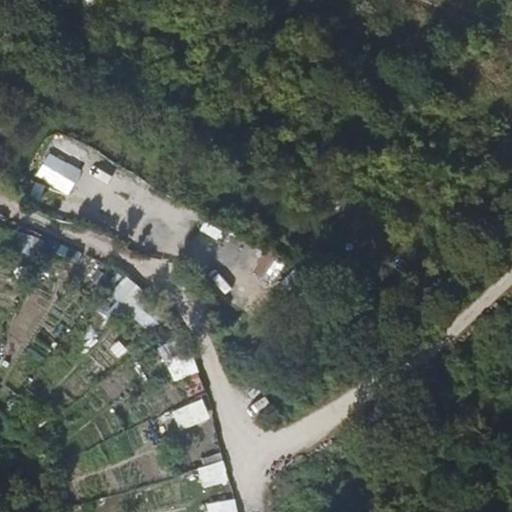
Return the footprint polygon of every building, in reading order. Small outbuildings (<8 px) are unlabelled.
[(245,155),(223,143),(214,157),(236,170),(245,155)] [(36,178),(69,193),(81,166),(48,151),(36,178)] [(102,167),(96,177),(121,191),(127,181),(102,167)] [(125,275),(108,294),(149,332),(167,313),(125,275)] [(226,277),(216,287),(240,310),(250,300),(226,277)] [(168,341),(156,349),(171,369),(182,361),(168,341)] [(171,411),(179,431),(211,417),(202,397),(171,411)] [(238,511),(236,498),(207,502),(208,511),(238,511)]
